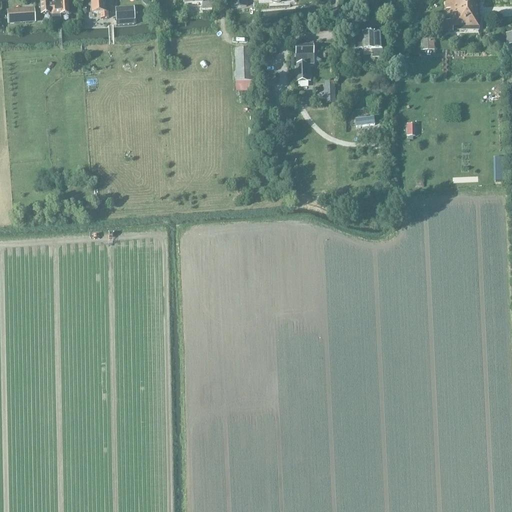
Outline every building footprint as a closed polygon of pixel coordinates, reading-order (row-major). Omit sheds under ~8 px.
[(52,16),(69,15),(67,0),(50,0),(51,1),(40,2),(41,15),(52,14),(52,16)] [(108,19),(107,13),(105,13),(104,0),(90,0),(91,14),(100,14),(101,19),(108,19)] [(202,11),(212,10),(211,0),(184,0),(184,5),(201,4),(202,11)] [(246,7),(245,0),(230,0),(231,8),(246,7)] [(479,31),(478,0),(445,0),(446,10),(449,10),(449,21),(446,21),(446,32),(448,32),(452,32),(452,28),(456,28),(456,32),(479,31)] [(484,16),(507,15),(507,6),(484,7),(484,16)] [(133,8),(115,9),(116,27),(135,25),(133,8)] [(29,10),(7,12),(7,24),(30,23),(29,10)] [(362,51),(371,50),(372,59),(382,58),(381,34),(374,34),(361,34),(361,36),(354,36),(354,50),(362,49),(362,51)] [(421,52),(433,51),(433,35),(420,35),(421,52)] [(286,55),(285,43),(277,44),(278,56),(286,55)] [(312,46),(295,46),(296,59),(306,59),(306,56),(313,56),(312,46)] [(235,82),(252,82),(251,49),(235,50),(235,82)] [(100,72),(112,72),(112,63),(100,63),(100,72)] [(310,83),(309,65),(295,65),(296,83),(310,83)] [(273,109),(272,98),(261,99),(261,110),(273,109)] [(355,120),(351,120),(351,132),(367,132),(367,123),(355,123),(355,120)] [(405,140),(414,140),(413,127),(405,127),(405,140)] [(503,158),(494,158),(494,167),(503,166),(503,158)]
